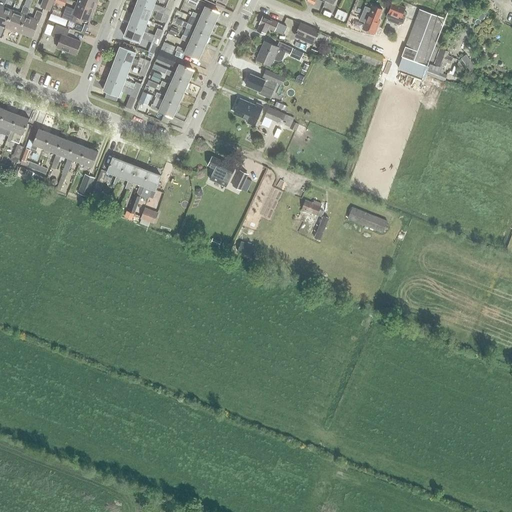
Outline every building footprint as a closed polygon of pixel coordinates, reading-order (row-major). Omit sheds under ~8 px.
[(0,0),(0,25),(5,27),(11,10),(3,7),(5,0),(0,0)] [(42,0),(40,7),(49,11),(54,0),(42,0)] [(96,0),(77,0),(77,2),(94,9),(96,0)] [(154,4),(154,0),(137,0),(136,3),(152,9),(159,12),(161,7),(154,4)] [(89,20),(94,9),(77,2),(74,9),(66,6),(61,17),(74,22),(77,15),(89,20)] [(400,16),(404,7),(391,2),(385,16),(387,20),(397,24),(401,22),(404,17),(400,16)] [(147,20),(152,9),(136,3),(132,14),(147,20)] [(20,13),(11,10),(5,27),(18,32),(24,15),(26,15),(29,7),(23,5),(20,13)] [(374,34),(379,21),(376,20),(381,9),(371,5),(369,9),(364,7),(359,20),(365,23),(363,29),(374,34)] [(190,16),(198,19),(212,26),(218,13),(204,6),(200,15),(192,12),(190,16)] [(334,17),(343,21),(347,13),(337,9),(334,17)] [(402,56),(424,64),(442,17),(420,9),(402,56)] [(33,18),(26,15),(24,15),(18,32),(31,37),(37,21),(38,21),(42,12),(36,10),(33,18)] [(143,31),(147,20),(132,14),(128,25),(143,31)] [(181,17),(175,14),(172,22),(178,24),(181,17)] [(267,27),(283,34),(286,27),(263,16),(259,24),(260,24),(257,31),(264,34),(267,27)] [(185,27),(193,31),(207,38),(212,26),(198,19),(195,27),(187,23),(185,27)] [(69,29),(56,24),(51,35),(60,39),(56,47),(75,54),(80,41),(66,36),(69,29)] [(312,40),(316,32),(298,24),(294,32),(312,40)] [(128,25),(124,36),(139,42),(141,36),(152,40),(154,35),(143,31),(128,25)] [(171,27),(168,33),(175,36),(178,30),(171,27)] [(162,31),(157,29),(154,35),(160,37),(162,31)] [(180,39),(188,42),(202,49),(207,38),(193,31),(190,38),(182,35),(180,39)] [(157,45),(160,37),(154,35),(151,42),(157,45)] [(299,60),(302,53),(291,48),(292,48),(279,42),(276,46),(264,41),(256,60),(270,66),(273,58),(277,60),(279,60),(281,59),(284,53),(299,60)] [(295,41),(294,45),(304,50),(306,46),(295,41)] [(164,42),(160,49),(172,54),(175,47),(164,42)] [(183,54),(183,53),(198,59),(202,49),(188,42),(185,50),(177,46),(175,50),(183,54)] [(120,46),(115,57),(131,63),(136,66),(139,60),(133,58),(135,52),(120,46)] [(452,57),(446,55),(448,51),(440,48),(433,65),(430,64),(428,68),(426,74),(444,81),(446,75),(442,74),(446,62),(450,63),(452,57)] [(156,59),(173,66),(177,56),(160,49),(156,59)] [(115,57),(111,68),(127,74),(131,63),(115,57)] [(146,69),(149,62),(143,60),(141,67),(146,69)] [(165,74),(172,77),(187,83),(193,70),(179,63),(174,73),(166,69),(165,74)] [(472,63),(467,67),(470,72),(476,68),(472,63)] [(143,77),(146,69),(141,67),(138,75),(143,77)] [(122,85),(127,74),(111,68),(107,79),(122,85)] [(250,74),(245,85),(260,91),(259,93),(271,98),(277,82),(282,84),(285,77),(266,70),(262,79),(250,74)] [(151,79),(158,82),(161,75),(153,72),(151,79)] [(160,85),(167,89),(182,95),(187,83),(172,77),(169,84),(162,81),(160,85)] [(118,96),(122,85),(107,79),(103,90),(118,96)] [(138,91),(140,85),(135,82),(132,89),(138,91)] [(135,98),(138,91),(132,89),(129,96),(135,98)] [(154,96),(163,100),(177,106),(182,95),(167,89),(164,96),(156,92),(154,96)] [(142,91),(138,102),(147,105),(151,94),(142,91)] [(262,105),(256,102),(255,105),(240,98),(233,115),(248,121),(247,123),(254,126),(262,105)] [(158,112),(158,111),(172,117),(177,106),(163,100),(159,108),(151,104),(149,108),(158,112)] [(281,112),(268,107),(265,116),(277,121),(281,112)] [(4,127),(11,130),(17,114),(4,109),(0,119),(0,132),(2,133),(4,127)] [(288,114),(283,112),(280,118),(286,121),(288,114)] [(11,130),(9,135),(14,137),(16,131),(23,134),(29,118),(17,114),(11,130)] [(289,129),(295,132),(298,125),(292,122),(289,129)] [(36,150),(37,146),(44,149),(50,133),(38,129),(31,148),(36,150)] [(50,133),(44,149),(43,152),(48,153),(49,151),(56,153),(62,138),(50,133)] [(73,142),(62,138),(56,153),(51,167),(56,169),(61,155),(67,158),(73,142)] [(79,162),(85,146),(73,142),(67,158),(61,174),(56,189),(60,191),(66,176),(67,176),(73,160),(79,162)] [(11,154),(10,160),(17,162),(18,158),(23,147),(17,145),(13,155),(11,154)] [(85,146),(79,162),(77,166),(83,168),(85,164),(92,167),(98,151),(85,146)] [(26,162),(30,150),(26,148),(21,160),(26,162)] [(113,183),(117,185),(120,176),(126,162),(112,157),(107,171),(116,175),(113,183)] [(225,187),(230,178),(236,166),(229,162),(228,164),(211,157),(207,166),(214,169),(209,180),(225,187)] [(129,189),(132,181),(138,167),(126,162),(120,176),(128,179),(125,188),(129,189)] [(47,169),(37,165),(36,170),(45,173),(47,169)] [(32,172),(33,172),(28,170),(26,169),(20,167),(18,172),(24,174),(31,177),(32,172)] [(141,194),(144,185),(149,171),(138,167),(132,181),(129,189),(137,192),(141,194)] [(101,169),(98,176),(104,178),(107,171),(101,169)] [(153,198),(156,190),(155,189),(160,175),(149,171),(144,185),(141,194),(153,198)] [(239,171),(232,186),(241,190),(247,175),(239,171)] [(79,188),(89,191),(94,178),(84,174),(79,188)] [(128,212),(134,214),(140,197),(134,195),(128,212)] [(312,203),(305,200),(302,209),(317,215),(321,216),(323,211),(319,210),(321,204),(313,201),(312,203)] [(348,218),(382,232),(386,220),(352,207),(348,218)] [(140,219),(153,224),(158,213),(145,208),(140,219)] [(125,214),(124,217),(132,220),(133,217),(134,214),(128,212),(126,211),(125,214)] [(289,228),(296,231),(294,234),(304,238),(314,218),(302,213),(300,219),(294,217),(289,228)] [(314,237),(322,217),(321,216),(317,215),(309,235),(314,237)] [(246,247),(247,244),(241,242),(237,251),(250,256),(252,250),(246,247)]
